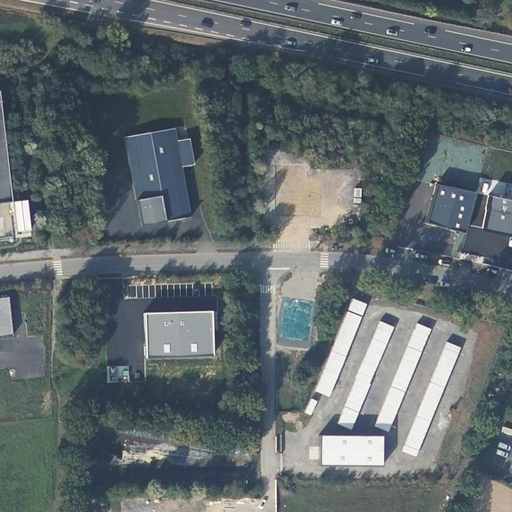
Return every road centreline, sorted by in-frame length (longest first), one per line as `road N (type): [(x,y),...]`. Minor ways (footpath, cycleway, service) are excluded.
road 1 (trunk): [(99,0),(511,86)]
road 2 (unclassified): [(0,269),(265,257)]
road 3 (trunk): [(511,54),(254,0)]
road 4 (unclassified): [(263,511),(265,257)]
road 5 (unclassified): [(265,257),(398,265),(511,290)]
road 6 (track): [(57,264),(56,511)]
